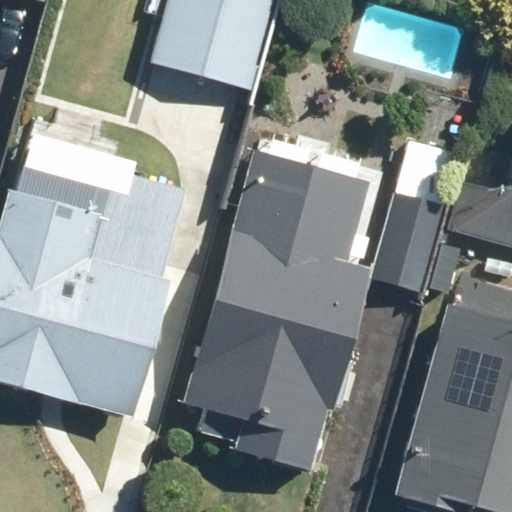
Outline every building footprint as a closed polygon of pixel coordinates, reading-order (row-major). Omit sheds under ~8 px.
[(263,0),(154,0),(142,51),(245,76),(263,0)] [(395,147),(242,103),(161,388),(227,407),(218,441),(304,466),(363,274),(380,192),(395,147)] [(472,222),(511,231),(511,120),(497,127),(472,222)] [(183,173),(17,122),(0,177),(0,377),(110,411),(183,173)] [(425,286),(441,205),(380,192),(363,274),(425,286)] [(511,511),(511,330),(412,307),(367,494),(422,507),(421,511),(511,511)]
